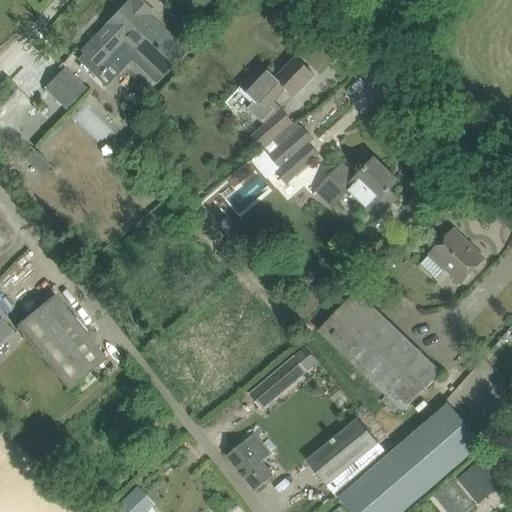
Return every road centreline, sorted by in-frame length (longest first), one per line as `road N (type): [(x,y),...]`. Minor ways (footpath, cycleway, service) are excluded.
road 1 (unclassified): [(259,511),(0,190)]
road 2 (tertiary): [(511,196),(306,0)]
